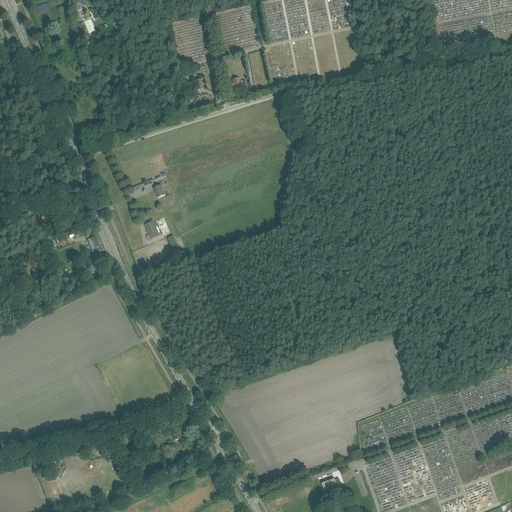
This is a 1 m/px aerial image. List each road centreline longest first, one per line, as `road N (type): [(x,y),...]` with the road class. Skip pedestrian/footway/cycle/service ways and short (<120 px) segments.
road 1 (unclassified): [(75,158),(303,88),(511,53)]
road 2 (primary): [(256,511),(139,311),(75,158)]
road 3 (track): [(0,465),(197,410)]
road 4 (primary): [(75,158),(6,0)]
